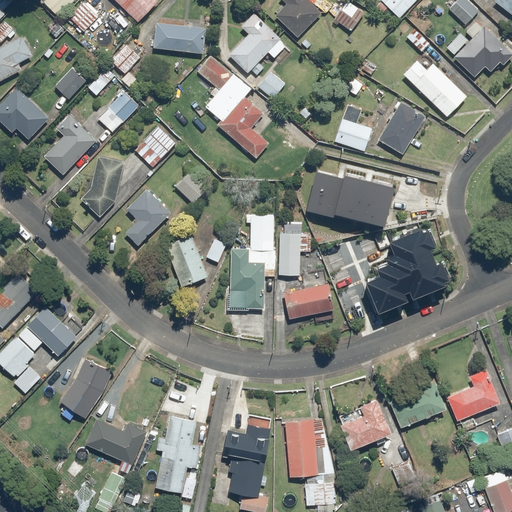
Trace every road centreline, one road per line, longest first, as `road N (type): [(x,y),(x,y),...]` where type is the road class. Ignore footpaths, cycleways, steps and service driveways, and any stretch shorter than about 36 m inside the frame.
road 1 (residential): [(491,296),(321,362),(250,364),(205,354),(139,318),(0,185)]
road 2 (residential): [(511,118),(468,161),(456,185),(454,206),(491,296)]
